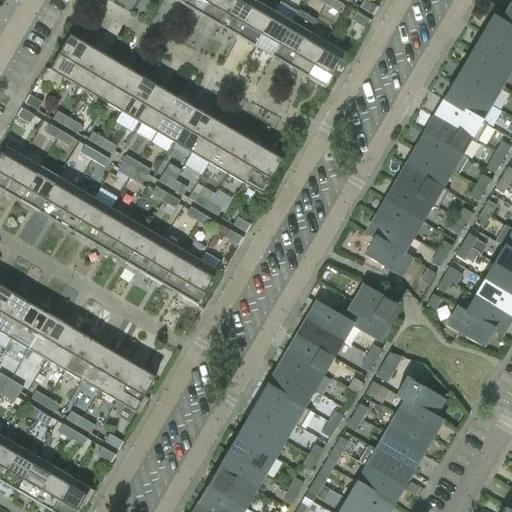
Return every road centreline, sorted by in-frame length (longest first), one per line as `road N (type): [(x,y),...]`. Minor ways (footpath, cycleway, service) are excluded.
road 1 (residential): [(164,511),(467,0)]
road 2 (residential): [(402,0),(104,511)]
